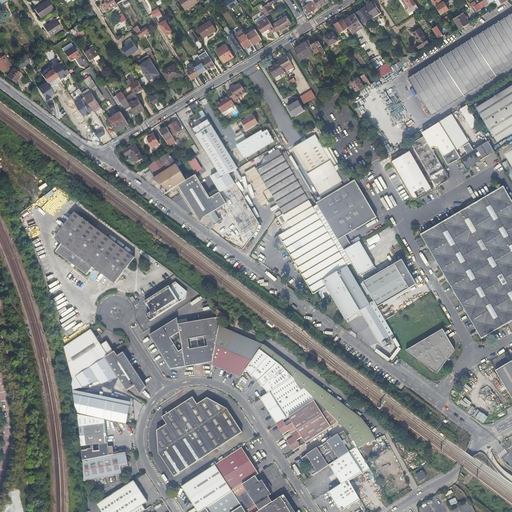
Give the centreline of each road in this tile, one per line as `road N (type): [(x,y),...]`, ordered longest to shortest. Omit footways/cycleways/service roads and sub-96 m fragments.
road 1 (residential): [(99,156),(488,439)]
road 2 (unclassified): [(99,156),(305,27)]
road 3 (unclassified): [(314,511),(228,388),(195,379),(164,387)]
road 4 (unclassified): [(164,387),(146,408),(139,440),(176,511)]
road 5 (residential): [(0,84),(99,156)]
road 6 (unclassified): [(488,439),(392,511)]
